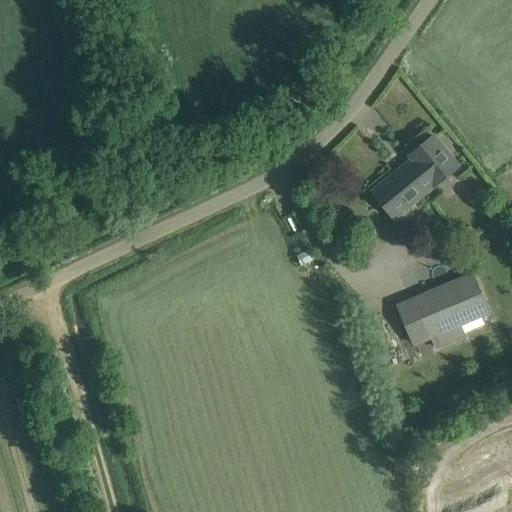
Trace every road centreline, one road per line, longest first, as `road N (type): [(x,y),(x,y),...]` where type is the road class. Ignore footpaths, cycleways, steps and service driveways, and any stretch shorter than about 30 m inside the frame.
road 1 (unclassified): [(0,305),(267,182),(310,153),(370,86),(428,0)]
road 2 (track): [(110,511),(47,282)]
